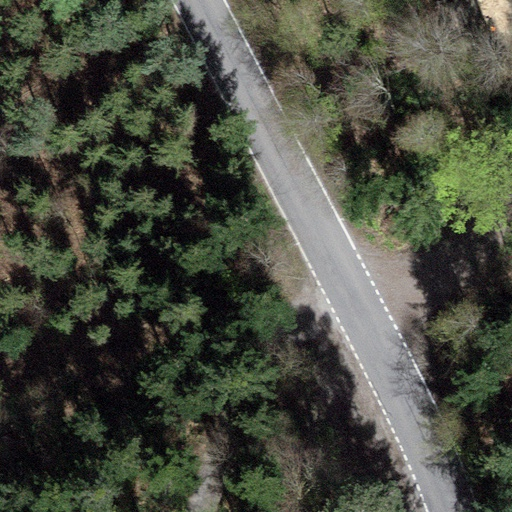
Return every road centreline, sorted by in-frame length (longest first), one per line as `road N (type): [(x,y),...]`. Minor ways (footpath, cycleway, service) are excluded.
road 1 (tertiary): [(198,0),(357,294),(458,511)]
road 2 (track): [(465,0),(498,73),(478,175),(357,294)]
road 3 (track): [(197,511),(246,366),(357,294)]
